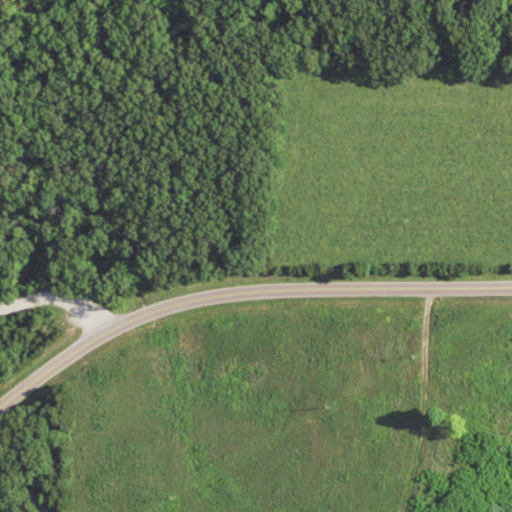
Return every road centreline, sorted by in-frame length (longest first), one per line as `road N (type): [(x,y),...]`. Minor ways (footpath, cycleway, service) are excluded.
road 1 (tertiary): [(0,409),(59,363),(188,301),(511,290)]
road 2 (residential): [(0,313),(60,297),(82,308),(99,342)]
